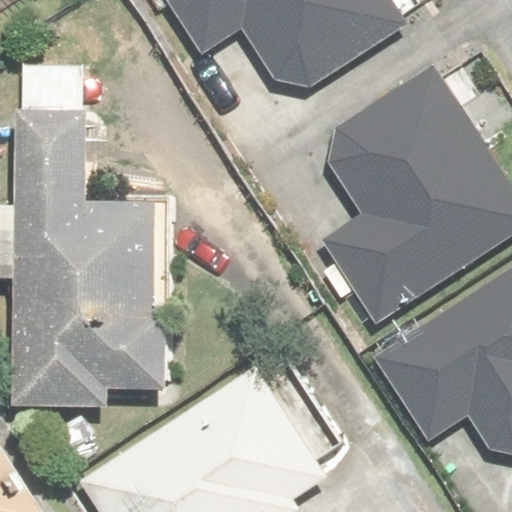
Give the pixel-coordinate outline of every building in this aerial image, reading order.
[(0,0),(0,24),(36,0),(0,0)] [(413,30),(392,0),(165,0),(208,63),(249,35),(299,108),(413,30)] [(511,248),(511,186),(447,78),(328,150),(373,224),(332,249),(380,328),(511,248)] [(100,124),(29,123),(28,212),(0,212),(0,286),(25,286),(24,414),(113,415),(114,396),(172,397),(173,317),(165,317),(166,211),(99,211),(100,124)] [(511,295),(387,368),(435,449),(473,427),(504,480),(511,475),(511,295)] [(304,511),(341,488),(269,374),(88,489),(102,511),(304,511)] [(39,511),(0,448),(0,511),(39,511)]
